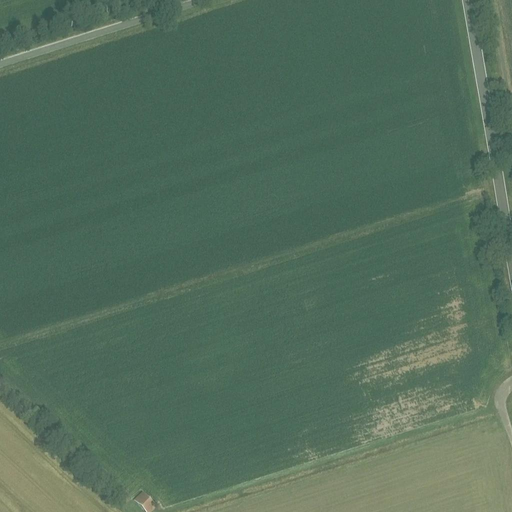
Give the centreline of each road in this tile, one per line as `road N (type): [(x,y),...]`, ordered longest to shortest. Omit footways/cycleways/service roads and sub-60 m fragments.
road 1 (tertiary): [(467,0),(511,256)]
road 2 (residential): [(0,68),(220,0)]
